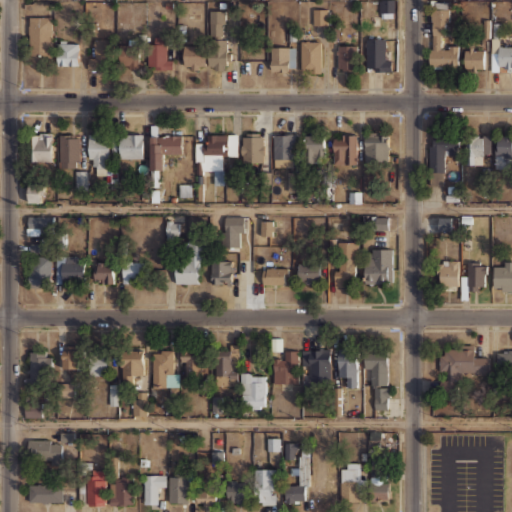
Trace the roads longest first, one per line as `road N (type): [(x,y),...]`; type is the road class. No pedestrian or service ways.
road 1 (residential): [(511,316),(0,318)]
road 2 (tertiary): [(8,0),(9,511)]
road 3 (residential): [(511,102),(0,103)]
road 4 (tertiary): [(412,511),(412,0)]
